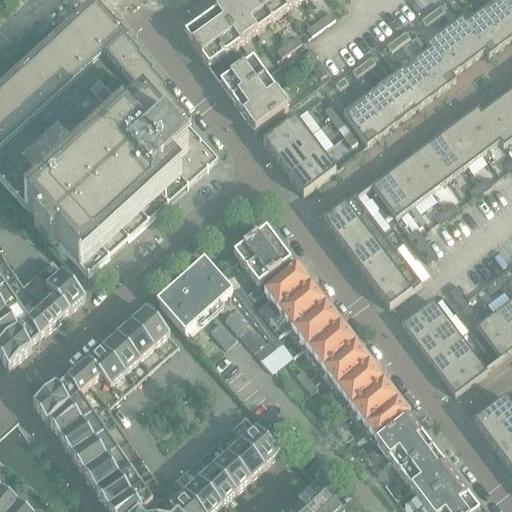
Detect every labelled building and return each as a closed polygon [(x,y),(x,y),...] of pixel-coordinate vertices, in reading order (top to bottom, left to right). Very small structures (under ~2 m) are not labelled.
[(271,27),(252,0),(237,0),(237,1),(232,4),(227,8),(217,15),(241,49),(242,48),(256,38),(271,27)] [(303,4),(299,0),(252,0),(271,27),(286,16),(287,16),(303,4)] [(453,10),(460,5),(457,0),(453,0),(448,4),(453,10)] [(511,0),(502,0),(500,1),(511,16),(511,0)] [(511,42),(511,16),(500,1),(483,14),(507,46),(511,42)] [(445,16),(453,10),(448,4),(440,10),(445,16)] [(507,46),(483,14),(465,27),(486,54),(489,59),(507,46)] [(217,66),(241,49),(217,15),(215,16),(204,24),(196,30),(190,34),(193,38),(187,42),(219,88),(229,81),(217,66)] [(323,32),(334,23),(329,17),(318,25),(323,32)] [(216,167),(186,133),(189,131),(175,115),(176,114),(162,99),(164,97),(150,82),(151,80),(137,65),(138,64),(124,48),(126,47),(114,35),(116,34),(102,19),(63,54),(58,49),(0,101),(0,183),(39,227),(33,232),(49,250),(50,251),(56,245),(88,280),(216,167)] [(486,54),(465,27),(462,22),(445,35),(469,67),(486,54)] [(418,36),(426,30),(421,24),(413,30),(418,36)] [(311,40),(323,32),(318,25),(306,34),(311,40)] [(410,42),(418,36),(413,30),(405,36),(410,42)] [(445,35),(427,48),(431,53),(451,80),(469,67),(445,35)] [(291,55),(301,47),(296,41),(286,48),(291,55)] [(281,62),(291,55),(286,48),(276,56),(281,62)] [(383,62),(391,56),(386,50),(378,56),(383,62)] [(327,77),(310,53),(303,59),(320,83),(327,78),(327,77)] [(451,80),(431,53),(414,66),(437,98),(455,85),(451,80)] [(383,62),(378,56),(370,61),(375,68),(383,62)] [(287,113),(265,81),(253,64),(229,81),(219,88),(220,90),(232,105),(235,109),(240,116),(245,123),(254,136),(255,136),(255,137),(287,113)] [(437,98),(414,66),(396,79),(420,111),(437,98)] [(348,88),(356,82),(351,75),(344,81),(343,82),(348,88)] [(420,111),(396,79),(379,91),(403,123),(420,111)] [(348,88),(343,82),(334,88),(339,95),(348,88)] [(511,89),(511,88),(510,89),(511,92),(511,95),(497,106),(511,126),(511,89)] [(403,123),(379,91),(362,104),(385,136),(403,123)] [(385,136),(362,104),(344,117),(368,149),(385,136)] [(511,126),(497,106),(481,118),(477,113),(476,114),(503,151),(511,145),(511,126)] [(330,110),(324,115),(331,124),(338,119),(330,110)] [(476,114),(459,127),(482,159),(499,148),(502,152),(503,151),(476,114)] [(345,129),(338,119),(331,124),(338,134),(345,129)] [(309,142),(294,123),(262,147),(277,166),(309,142)] [(459,127),(441,140),(465,172),(482,159),(459,127)] [(357,146),(350,136),(344,141),(351,151),(355,147),(357,146)] [(441,140),(424,153),(448,185),(465,172),(441,140)] [(290,183),(322,159),(309,142),(277,166),(290,183)] [(424,153),(406,165),(430,198),(448,185),(424,153)] [(335,176),(322,159),(290,183),(303,200),(335,176)] [(507,176),(511,172),(511,162),(502,169),(507,176)] [(406,165),(389,178),(413,211),(430,198),(406,165)] [(389,178),(371,192),(376,199),(383,209),(390,218),(395,224),(413,211),(389,178)] [(482,194),(492,187),(487,181),(477,188),(482,194)] [(473,202),(482,194),(477,188),(468,195),(473,202)] [(377,213),(383,209),(376,199),(370,204),(377,213)] [(368,220),(354,202),(322,226),(336,244),(368,220)] [(447,220),(457,213),(452,207),(443,214),(447,220)] [(384,223),(390,218),(383,209),(377,213),(384,223)] [(438,227),(447,220),(443,214),(433,221),(438,227)] [(381,237),(368,220),(336,244),(349,262),(381,237)] [(412,247),(422,240),(417,233),(407,240),(412,247)] [(291,266),(278,250),(270,239),(266,242),(262,236),(222,267),(227,273),(227,274),(238,266),(258,291),(291,266)] [(394,254),(381,237),(349,262),(362,279),(394,254)] [(426,246),(422,240),(412,247),(413,248),(417,253),(426,246)] [(421,259),(431,252),(426,246),(417,253),(421,259)] [(426,266),(436,259),(431,252),(421,259),(426,266)] [(407,272),(394,254),(362,279),(375,296),(407,272)] [(184,339),(235,294),(240,290),(227,274),(227,273),(218,281),(204,264),(156,306),(168,321),(184,339)] [(291,333),(324,308),(296,270),(263,297),(271,307),(268,309),(267,308),(258,315),(278,343),(291,333)] [(421,290),(407,272),(375,296),(389,314),(421,290)] [(499,290),(509,282),(504,276),(494,283),(499,290)] [(61,278),(45,292),(53,300),(55,302),(56,301),(70,317),(85,304),(73,290),(62,277),(61,278)] [(489,297),(499,290),(494,283),(485,290),(489,297)] [(460,298),(463,295),(458,289),(448,296),(453,302),(460,298)] [(7,294),(0,298),(0,324),(7,320),(20,312),(7,294)] [(467,307),(460,298),(453,302),(460,312),(467,307)] [(48,308),(29,325),(41,343),(44,340),(70,317),(56,301),(55,302),(48,308)] [(447,324),(433,306),(401,330),(414,348),(447,324)] [(511,307),(511,306),(494,319),(511,343),(511,307)] [(474,317),(467,307),(460,312),(467,321),(474,317)] [(305,353),(338,326),(324,308),(291,333),(305,353)] [(7,320),(0,324),(0,350),(17,335),(29,325),(20,312),(7,320)] [(162,333),(146,315),(131,327),(147,345),(162,333)] [(293,362),(278,343),(258,315),(257,316),(258,317),(250,322),(268,346),(268,348),(255,358),(273,379),(293,362)] [(249,333),(245,328),(239,321),(234,316),(228,321),(224,325),(239,342),(249,333)] [(511,343),(494,319),(475,332),(480,338),(487,348),(494,357),(499,365),(511,355),(511,343)] [(447,324),(414,348),(427,366),(460,341),(447,324)] [(0,363),(8,375),(31,355),(30,353),(30,352),(38,345),(39,345),(41,343),(29,325),(17,335),(0,350),(0,363)] [(321,375),(355,348),(338,326),(305,353),(321,375)] [(147,345),(131,327),(117,340),(133,358),(147,345)] [(235,345),(220,328),(210,338),(225,354),(235,345)] [(487,348),(480,338),(473,343),(480,353),(487,348)] [(133,358),(117,340),(102,353),(118,371),(133,358)] [(460,341),(427,366),(440,383),(473,359),(460,341)] [(336,394),(369,367),(355,348),(321,375),(336,394)] [(494,357),(487,348),(480,353),(487,362),(494,357)] [(118,371),(102,353),(88,365),(104,384),(118,371)] [(473,359),(440,383),(454,401),(486,377),(473,359)] [(80,401),(101,382),(103,384),(104,384),(88,365),(66,385),(80,401)] [(350,413),(384,386),(369,367),(336,394),(350,413)] [(309,384),(302,375),(296,380),(302,389),(309,384)] [(317,394),(309,384),(302,389),(310,399),(317,394)] [(80,401),(66,385),(57,393),(56,391),(33,411),(46,430),(70,409),(70,410),(80,401)] [(365,432),(399,406),(384,386),(350,413),(365,432)] [(486,444),(511,424),(511,411),(505,402),(473,427),(486,444)] [(375,446),(407,421),(409,419),(399,406),(365,432),(375,446)] [(84,430),(70,410),(70,409),(46,430),(46,431),(48,429),(60,446),(84,430)] [(338,422),(331,413),(324,418),(332,428),(338,422)] [(435,458),(428,449),(429,449),(418,435),(407,421),(375,446),(376,447),(375,447),(422,509),(455,484),(435,458)] [(353,442),(338,422),(332,428),(346,447),(353,442)] [(499,461),(511,451),(511,424),(486,444),(499,461)] [(96,448),(84,430),(60,446),(72,464),(96,448)] [(280,458),(263,440),(249,453),(265,471),(280,458)] [(108,465),(96,448),(72,464),(84,482),(108,465)] [(511,477),(511,451),(499,461),(511,477)] [(265,471),(249,453),(235,466),(251,484),(265,471)] [(120,483),(108,465),(84,482),(96,500),(120,483)] [(251,484),(235,466),(221,479),(237,497),(251,484)] [(237,497),(221,479),(206,492),(223,510),(237,497)] [(116,511),(133,501),(120,483),(96,500),(104,511),(116,511)] [(476,511),(455,484),(422,509),(424,511),(476,511)] [(337,511),(317,490),(303,503),(310,511),(337,511)] [(220,511),(223,510),(206,492),(192,505),(198,511),(220,511)] [(0,511),(15,511),(17,510),(1,496),(0,496),(0,511)] [(140,511),(133,501),(116,511),(140,511)] [(310,511),(303,503),(292,511),(310,511)]
